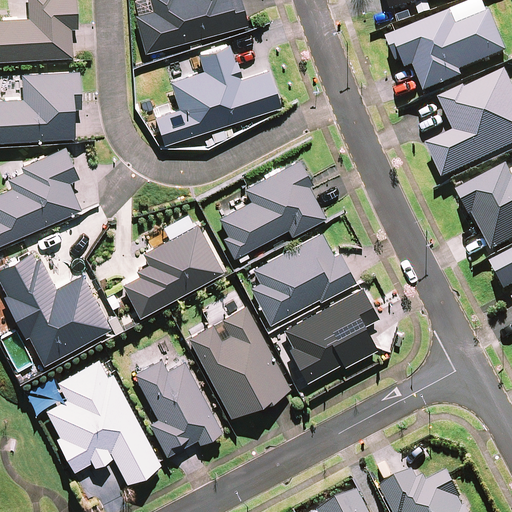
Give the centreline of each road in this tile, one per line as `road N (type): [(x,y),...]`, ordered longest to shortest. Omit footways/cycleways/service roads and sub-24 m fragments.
road 1 (residential): [(342,98),(211,163),(172,168),(140,154),(123,134),(105,0)]
road 2 (residential): [(472,361),(188,511)]
road 3 (residential): [(342,98),(472,361)]
